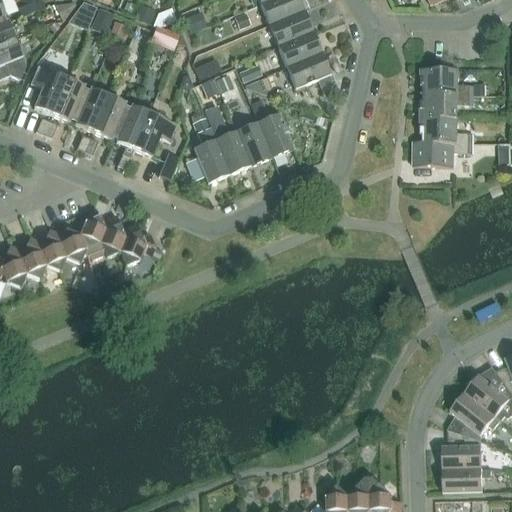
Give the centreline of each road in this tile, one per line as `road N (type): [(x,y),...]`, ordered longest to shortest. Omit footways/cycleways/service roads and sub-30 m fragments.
road 1 (residential): [(372,31),(336,180),(208,231),(0,144)]
road 2 (residential): [(417,511),(415,437),(430,389),(467,349),(511,330)]
road 3 (residential): [(372,31),(396,23),(462,24),(511,5)]
